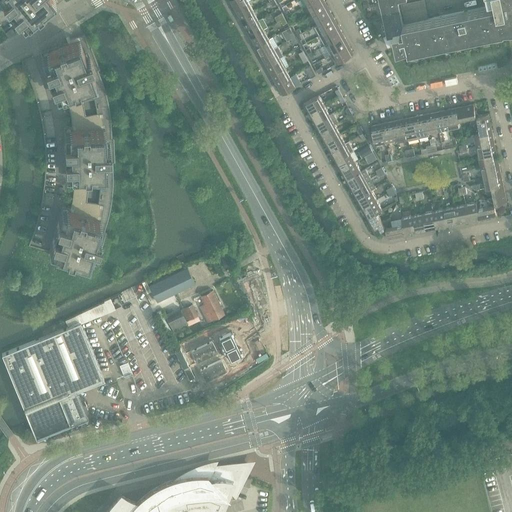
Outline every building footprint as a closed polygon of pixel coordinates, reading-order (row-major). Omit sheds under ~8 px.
[(10,0),(11,0),(18,9),(22,14),(28,22),(54,0),(10,0)] [(228,0),(234,9),(248,1),(249,0),(228,0)] [(323,0),(316,0),(308,5),(313,15),(328,6),(323,0)] [(495,0),(496,4),(403,25),(398,1),(404,0),(379,0),(380,5),(381,5),(387,37),(394,36),(397,52),(408,50),(409,53),(504,33),(504,32),(511,30),(511,0),(488,0),(489,2),(495,0)] [(248,1),(234,9),(239,19),(253,11),(248,1)] [(328,6),(313,15),(318,24),(333,16),(328,6)] [(253,11),(239,19),(244,28),(259,20),(253,11)] [(323,33),(338,25),(333,16),(318,24),(315,26),(321,35),(323,34),(323,33)] [(263,17),(259,20),(244,28),(249,38),(264,30),(264,29),(268,27),(263,17)] [(338,25),(323,33),(323,34),(329,43),(343,35),(338,25)] [(11,29),(6,33),(9,37),(14,33),(11,29)] [(264,30),(249,38),(255,47),(269,39),(264,30)] [(329,43),(325,45),(330,54),(349,44),(343,35),(329,43)] [(269,39),(255,47),(260,57),(278,46),(273,37),(269,39)] [(86,58),(84,51),(80,40),(46,53),(50,63),(52,69),(56,78),(58,85),(62,94),(95,82),(91,70),(91,71),(88,64),(93,62),(90,56),(86,58)] [(349,44),(330,54),(336,64),(354,54),(349,44)] [(278,46),(260,57),(265,66),(283,56),(278,46)] [(283,56),(265,66),(270,75),(285,67),(285,68),(289,66),(283,56)] [(317,75),(311,65),(305,68),(310,78),(317,75)] [(285,67),(270,75),(275,85),(290,77),(285,68),(285,67)] [(290,77),(275,85),(281,95),(296,87),(290,77)] [(319,95),(303,104),(309,114),(324,105),(319,95)] [(475,123),(473,116),(476,116),(474,104),(456,108),(459,119),(470,117),(471,124),(475,123)] [(324,105),(309,114),(314,123),(330,114),(324,105)] [(460,125),(459,119),(456,108),(446,110),(449,128),(460,125)] [(446,110),(435,112),(439,130),(449,128),(446,110)] [(435,112),(424,115),(428,132),(439,130),(435,112)] [(330,114),(314,123),(319,132),(335,124),(338,122),(333,113),(330,115),(330,114)] [(476,116),(473,116),(475,123),(478,122),(481,133),(481,134),(492,131),(488,114),(477,116),(476,116)] [(428,132),(424,115),(414,117),(418,138),(429,136),(428,132)] [(414,117),(403,119),(407,137),(408,141),(418,138),(414,117)] [(403,119),(393,121),(396,139),(407,137),(403,119)] [(393,121),(382,124),(386,141),(396,139),(393,121)] [(335,124),(319,132),(324,142),(340,133),(335,124)] [(382,124),(371,126),(375,143),(386,141),(382,124)] [(105,128),(69,130),(69,140),(70,147),(70,157),(70,164),(71,174),(107,173),(106,161),(106,154),(110,154),(110,147),(105,147),(105,140),(105,128)] [(481,133),(474,134),(477,145),(494,142),(492,131),(481,134),(481,133)] [(340,133),(324,142),(330,151),(345,143),(340,133)] [(351,152),(354,150),(349,141),(345,143),(330,151),(335,161),(351,152)] [(494,142),(477,145),(479,156),(496,152),(494,142)] [(351,152),(335,161),(340,170),(356,162),(351,152)] [(496,152),(479,156),(481,167),(499,163),(496,152)] [(356,162),(340,170),(345,180),(361,171),(356,162)] [(499,163),(481,167),(483,177),(501,173),(499,163)] [(361,171),(345,180),(350,189),(366,180),(361,171)] [(492,187),(492,186),(503,184),(501,173),(483,177),(486,188),(492,187)] [(366,180),(350,189),(356,199),(371,190),(366,180)] [(503,184),(492,186),(492,187),(494,198),(491,198),(492,205),(495,205),(495,204),(507,202),(503,184)] [(371,190),(356,199),(361,208),(377,199),(371,190)] [(478,208),(477,208),(480,220),(497,216),(495,205),(492,205),(491,198),(487,199),(488,206),(478,208)] [(377,199),(361,208),(366,217),(376,212),(377,212),(382,209),(377,199)] [(480,220),(477,208),(478,208),(476,202),(465,204),(469,222),(480,220)] [(465,204),(455,207),(459,224),(469,222),(465,204)] [(455,207),(444,209),(448,227),(459,224),(455,207)] [(444,209),(434,211),(438,229),(448,227),(444,209)] [(100,239),(96,238),(97,231),(98,231),(101,220),(66,210),(54,252),(89,262),(92,251),(94,244),(98,245),(100,239)] [(434,211),(423,213),(427,231),(438,229),(434,211)] [(376,212),(366,217),(375,233),(385,227),(386,228),(388,227),(387,219),(382,222),(377,212),(376,212)] [(423,213),(413,216),(416,233),(427,231),(423,213)] [(413,216),(402,218),(403,224),(406,235),(416,233),(413,216)] [(388,227),(386,228),(388,239),(406,235),(403,224),(392,227),(390,217),(387,219),(388,227)] [(187,267),(149,285),(157,301),(195,283),(187,267)] [(201,295),(205,304),(201,306),(208,322),(225,314),(213,290),(201,295)] [(88,418),(83,406),(86,405),(84,401),(82,402),(77,391),(104,380),(80,322),(2,353),(36,439),(88,418)] [(241,355),(230,332),(219,338),(230,361),(241,355)] [(212,341),(191,351),(197,362),(217,353),(212,341)] [(174,350),(183,367),(188,365),(179,347),(174,350)] [(221,360),(200,370),(206,381),(226,371),(221,360)] [(127,362),(119,365),(124,377),(132,374),(127,362)] [(184,369),(189,380),(194,378),(189,367),(184,369)] [(217,468),(212,469),(214,464),(208,465),(204,466),(201,466),(199,467),(195,469),(190,471),(186,473),(183,475),(179,477),(175,480),(168,482),(165,483),(162,484),(159,486),(154,489),(151,491),(148,493),(146,495),(143,497),(141,499),(139,501),(137,503),(132,501),(130,501),(128,500),(126,499),(124,497),(121,495),(106,511),(189,511),(194,511),(197,510),(201,510),(204,509),(207,509),(209,510),(212,510),(216,511),(219,511),(220,511),(221,511),(226,501),(234,499),(238,490),(242,480),(242,476),(246,469),(248,465),(247,465),(243,465),(239,465),(234,465),(230,465),(226,466),(221,467),(217,468)]
